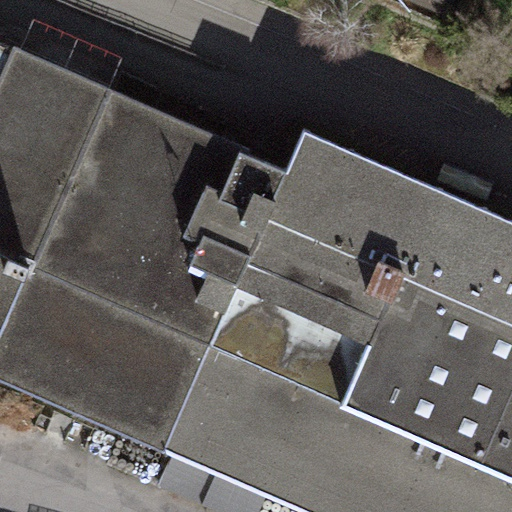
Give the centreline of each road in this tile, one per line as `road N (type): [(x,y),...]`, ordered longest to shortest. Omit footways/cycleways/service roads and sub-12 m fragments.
road 1 (residential): [(511,155),(149,0)]
road 2 (residential): [(0,467),(125,511)]
